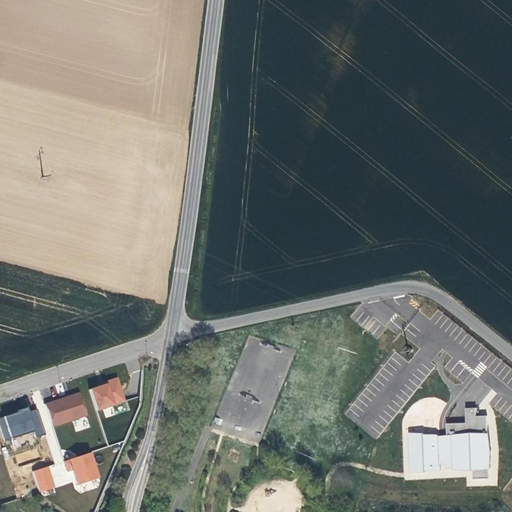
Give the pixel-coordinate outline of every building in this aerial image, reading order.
[(89,390),(96,412),(127,401),(119,377),(108,381),(109,383),(104,385),(89,390)] [(69,396),(46,404),(54,426),(88,415),(80,393),(69,396)] [(425,433),(410,433),(411,472),(426,472),(426,471),(441,470),(441,464),(449,464),(448,468),(455,467),(455,469),(474,470),(474,479),(490,478),(490,468),(491,468),(492,450),(490,433),(489,433),(488,415),(477,416),(477,408),(467,408),(467,423),(447,423),(448,435),(440,436),(439,435),(437,434),(425,434),(425,433)] [(30,412),(29,409),(0,418),(0,427),(4,440),(34,431),(36,438),(46,435),(38,409),(30,412)] [(89,453),(63,462),(66,470),(71,470),(77,485),(97,478),(89,453)] [(47,467),(33,472),(40,493),(54,488),(47,467)]
